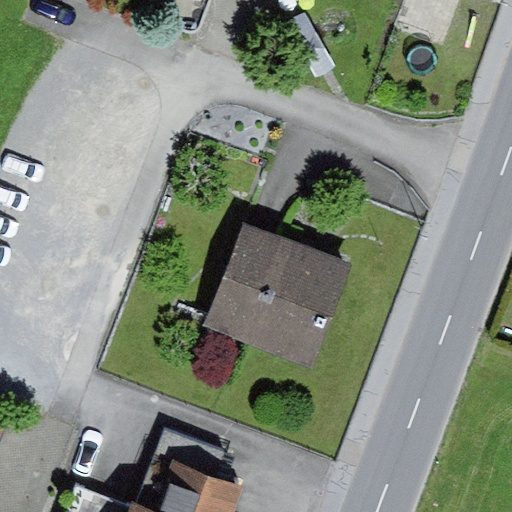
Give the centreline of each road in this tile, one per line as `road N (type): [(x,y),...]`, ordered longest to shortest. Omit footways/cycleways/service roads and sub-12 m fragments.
road 1 (secondary): [(503,153),(368,511)]
road 2 (residential): [(196,58),(68,399)]
road 3 (residential): [(503,153),(196,58)]
road 4 (residential): [(196,58),(42,2)]
